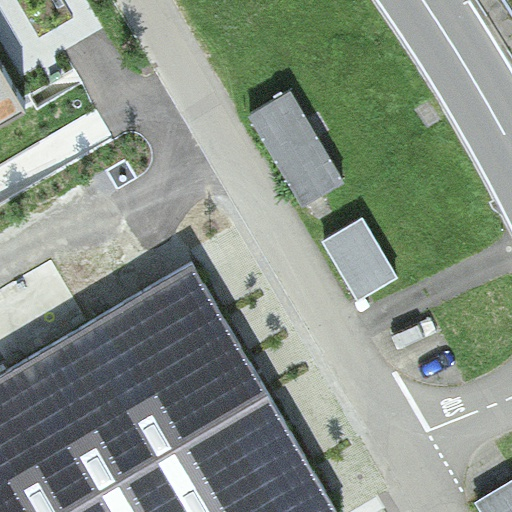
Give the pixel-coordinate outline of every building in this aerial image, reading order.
[(7,0),(13,9),(28,0),(7,0)] [(0,121),(28,105),(0,57),(0,121)] [(305,204),(346,180),(292,89),(251,113),(305,204)] [(398,274),(364,216),(325,238),(360,296),(398,274)] [(347,511),(201,257),(0,371),(0,511),(347,511)] [(511,511),(511,479),(479,500),(486,511),(511,511)]
